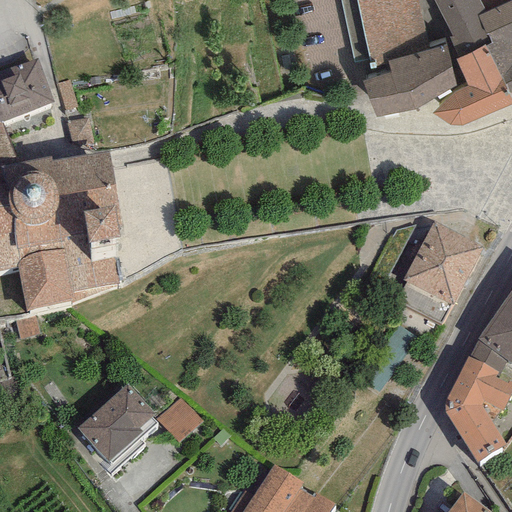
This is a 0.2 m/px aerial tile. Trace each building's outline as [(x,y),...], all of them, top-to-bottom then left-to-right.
[(418,0),(358,0),(369,46),(426,33),(418,0)] [(478,2),(483,0),(441,0),(453,24),(464,24),(476,38),(487,33),(478,2)] [(487,33),(511,82),(511,0),(483,0),(478,2),(487,33)] [(511,88),(511,82),(487,33),(476,38),(460,45),(470,73),(453,84),(434,100),(450,110),(511,88)] [(440,34),(388,48),(393,66),(368,72),(377,105),(417,94),(461,66),(440,34)] [(0,189),(9,188),(5,173),(16,171),(1,125),(53,106),(38,62),(33,64),(0,74),(0,189)] [(117,234),(120,233),(114,201),(107,162),(50,171),(48,164),(16,171),(5,173),(9,188),(0,189),(0,273),(17,271),(26,314),(72,305),(70,293),(119,285),(113,251),(119,250),(117,234)] [(434,226),(403,283),(452,309),(482,251),(434,226)] [(511,318),(487,356),(511,372),(511,318)] [(511,386),(477,369),(453,414),(454,425),(487,474),(511,457),(511,448),(492,418),(494,415),(511,424),(511,386)] [(165,428),(130,393),(82,440),(117,475),(165,428)] [(156,418),(178,445),(202,425),(181,398),(156,418)] [(325,511),(284,482),(262,511),(325,511)] [(473,511),(463,503),(455,511),(473,511)]
